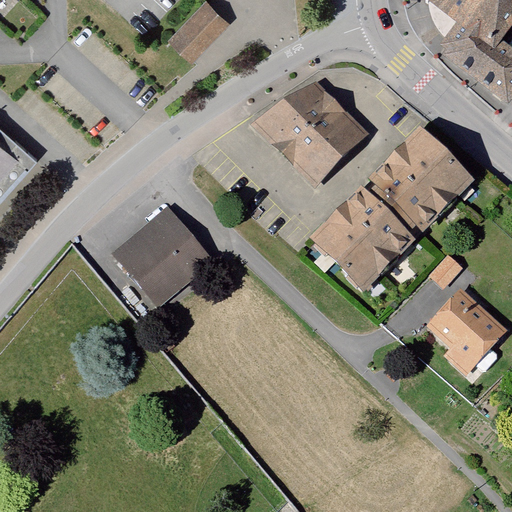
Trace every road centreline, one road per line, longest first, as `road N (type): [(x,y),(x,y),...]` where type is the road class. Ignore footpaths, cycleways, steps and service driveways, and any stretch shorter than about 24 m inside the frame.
road 1 (residential): [(378,25),(298,55),(156,147),(96,195),(0,303)]
road 2 (unknown): [(239,89),(312,184),(353,170),(424,80)]
road 3 (tertiary): [(378,25),(400,59),(511,157)]
